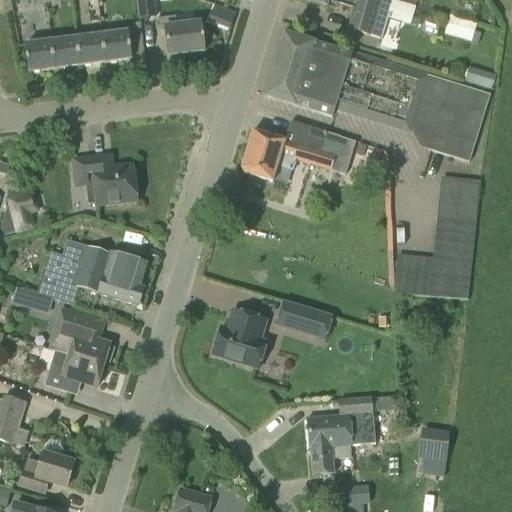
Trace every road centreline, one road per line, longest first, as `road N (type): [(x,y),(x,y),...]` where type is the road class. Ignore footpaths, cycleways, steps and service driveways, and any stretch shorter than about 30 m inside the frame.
road 1 (tertiary): [(144,395),(233,94)]
road 2 (residential): [(0,122),(233,94)]
road 3 (residential): [(287,511),(205,418),(144,395)]
road 4 (tertiary): [(109,511),(144,395)]
